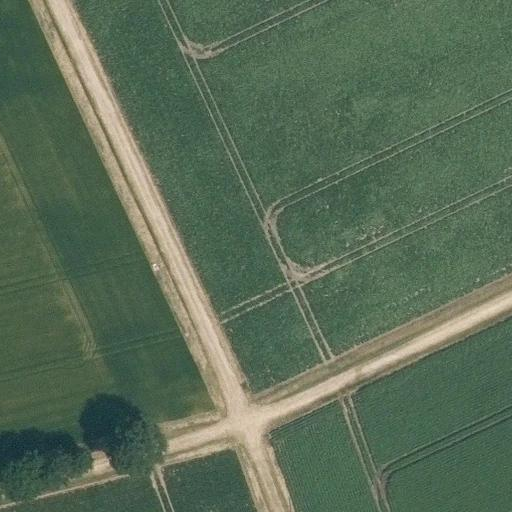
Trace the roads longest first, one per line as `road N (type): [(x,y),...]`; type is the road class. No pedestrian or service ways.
road 1 (track): [(51,0),(246,427)]
road 2 (track): [(246,427),(511,299)]
road 3 (track): [(0,487),(246,427)]
